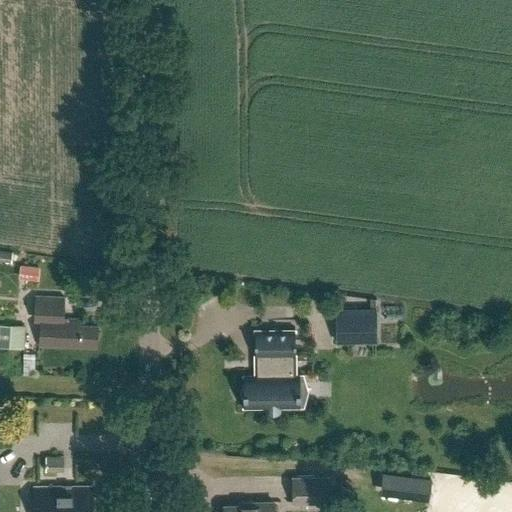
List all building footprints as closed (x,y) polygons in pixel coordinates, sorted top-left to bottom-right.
[(0,260),(11,262),(13,251),(0,249),(0,260)] [(95,347),(96,324),(79,324),(80,318),(63,318),(64,296),(36,295),(35,316),(41,317),(40,345),(95,347)] [(336,342),(376,341),(376,309),(336,309),(336,342)] [(25,325),(11,324),(0,323),(0,346),(9,347),(23,348),(25,325)] [(243,373),(243,387),(241,391),(244,395),(244,409),(245,409),(245,407),(265,407),(265,410),(266,410),(266,407),(280,407),(280,410),(281,410),(281,407),(298,406),(298,408),(300,408),(300,372),(298,372),(298,375),(292,375),(291,355),(294,355),(294,357),(295,357),(295,327),(293,327),(293,329),(256,329),(256,327),(255,327),(255,357),(257,357),(257,355),(261,355),(261,375),(245,375),(245,373),(243,373)] [(46,470),(63,470),(63,456),(45,456),(46,470)] [(390,494),(437,495),(438,473),(390,472),(390,494)] [(294,501),(325,501),(325,477),(294,477),(294,501)] [(92,511),(92,486),(34,486),(34,511),(92,511)] [(272,511),(272,501),(239,501),(239,504),(223,504),(222,511),(272,511)]
